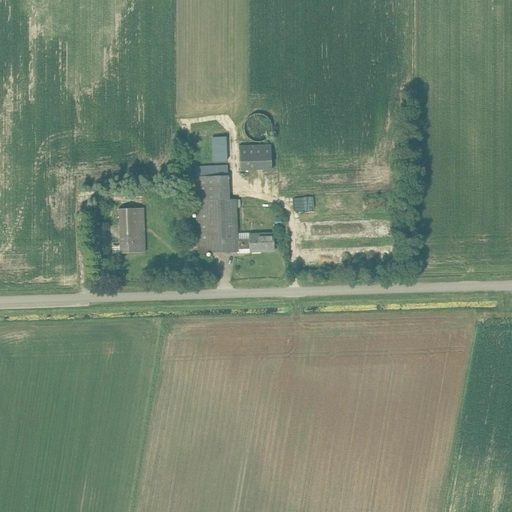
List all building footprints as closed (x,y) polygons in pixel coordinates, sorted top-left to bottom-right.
[(245,133),(247,136),(250,140),(255,141),(259,142),(263,141),(267,138),(270,135),(272,131),(272,126),(271,122),(268,118),(264,116),(260,114),(255,115),(251,116),(247,119),(245,123),(244,128),(245,133)] [(211,137),(197,138),(198,162),(227,161),(226,137),(225,137),(225,131),(211,131),(211,137)] [(270,144),(239,146),(240,171),(271,170),(270,144)] [(247,238),(238,238),(237,199),(229,199),(228,176),(227,176),(227,165),(194,166),(196,230),(189,230),(190,253),(238,251),(238,253),(243,252),(243,249),(250,249),(250,252),(274,251),(273,232),(247,233),(247,238)] [(145,253),(144,243),(143,208),(118,209),(120,254),(145,253)] [(325,222),(326,238),(336,238),(336,221),(325,222)] [(387,261),(386,246),(362,247),(362,261),(387,261)]
